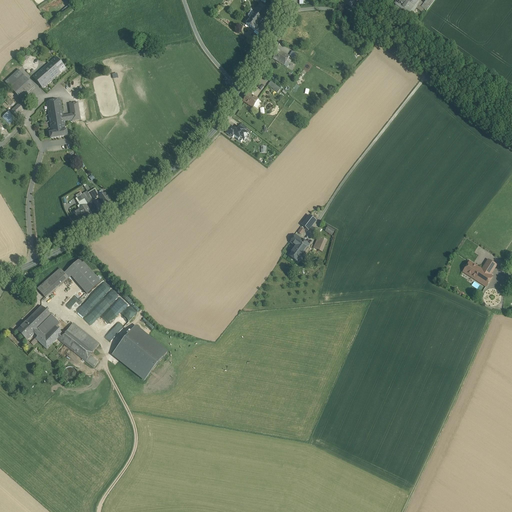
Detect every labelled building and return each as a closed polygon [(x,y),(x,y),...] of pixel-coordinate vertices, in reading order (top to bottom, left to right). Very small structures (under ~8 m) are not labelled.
[(402,0),(397,7),(409,16),(410,14),(412,16),(416,11),(422,15),(424,12),(421,10),(408,0),(402,0)] [(427,0),(423,6),(424,6),(429,10),(435,0),(427,0)] [(71,6),(69,4),(62,10),(64,13),(71,6)] [(260,5),(254,14),(251,12),(248,16),(249,18),(250,19),(246,25),(255,31),(255,30),(256,31),(258,30),(259,29),(259,27),(258,26),(268,11),(260,5)] [(289,57),(279,50),(273,59),(284,66),(286,62),(289,57)] [(43,89),(66,69),(56,58),(33,78),(43,89)] [(19,70),(5,82),(11,88),(24,76),(19,70)] [(34,87),(24,76),(11,88),(21,99),(34,87)] [(259,100),(248,93),(243,101),(254,108),(259,100)] [(51,133),(66,131),(64,122),(64,118),(61,100),(47,102),(51,133)] [(22,101),(11,111),(16,117),(27,106),(22,101)] [(78,103),(69,104),(71,117),(72,120),(72,121),(81,120),(78,103)] [(8,111),(2,116),(7,122),(13,116),(8,111)] [(237,131),(230,126),(226,133),(233,138),(234,136),(239,140),(241,136),(236,133),(237,131)] [(245,131),(240,127),(237,131),(236,133),(241,136),(245,131)] [(66,131),(51,133),(50,133),(51,139),(68,137),(67,131),(66,131)] [(95,189),(88,193),(90,196),(93,202),(99,198),(100,197),(98,194),(95,189)] [(114,206),(106,193),(104,194),(102,191),(98,194),(100,197),(99,198),(107,210),(114,206)] [(84,194),(77,198),(79,203),(80,203),(84,200),(87,198),(84,194)] [(87,198),(84,200),(88,205),(93,202),(90,196),(87,198)] [(84,200),(80,203),(79,203),(78,203),(79,206),(78,207),(79,210),(80,210),(74,214),(78,219),(77,218),(83,215),(86,221),(93,217),(86,206),(88,205),(84,200)] [(309,216),(302,226),(308,231),(316,221),(309,216)] [(309,246),(296,236),(291,243),(296,247),(289,256),(297,262),(309,246)] [(318,238),(314,248),(320,250),(324,240),(318,238)] [(100,282),(81,260),(64,274),(68,279),(71,276),(87,294),(100,282)] [(496,265),(488,260),(485,266),(493,271),(496,265)] [(481,270),(470,262),(463,272),(470,277),(471,276),(475,279),(481,270)] [(493,271),(485,266),(482,270),(490,275),(493,271)] [(60,269),(42,285),(51,294),(68,279),(64,274),(60,269)] [(482,270),(481,270),(475,279),(486,286),(492,277),(490,275),(482,270)] [(87,311),(108,289),(100,283),(83,302),(79,299),(75,304),(78,307),(76,309),(82,314),(86,310),(87,311)] [(51,294),(42,285),(38,289),(46,299),(51,294)] [(42,307),(26,322),(36,333),(39,330),(53,317),(42,307)] [(53,317),(39,330),(46,337),(56,327),(60,323),(53,317)] [(36,333),(26,322),(18,330),(28,340),(35,333),(36,333)] [(93,339),(73,323),(68,330),(88,345),(93,339)] [(46,337),(39,330),(36,333),(35,333),(38,336),(36,339),(47,350),(57,339),(63,334),(56,327),(46,337)] [(113,355),(145,380),(167,352),(136,327),(113,355)] [(88,345),(68,330),(64,335),(60,341),(86,362),(90,356),(95,351),(88,345)] [(99,345),(93,339),(88,345),(95,351),(99,345)] [(98,363),(90,356),(86,362),(94,368),(98,363)]
